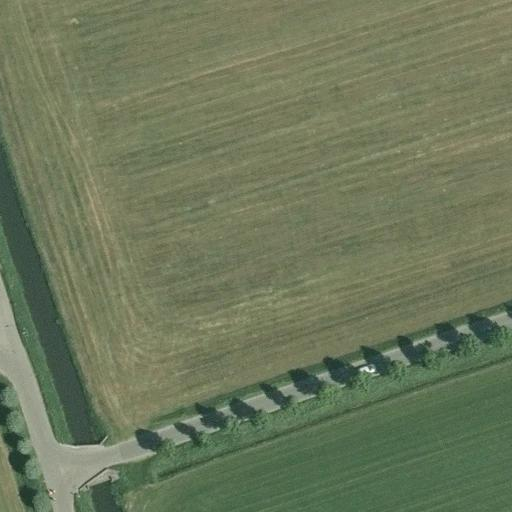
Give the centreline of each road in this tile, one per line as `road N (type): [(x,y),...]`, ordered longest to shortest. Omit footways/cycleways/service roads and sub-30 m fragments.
road 1 (unclassified): [(53,476),(511,322)]
road 2 (unclassified): [(53,476),(7,343)]
